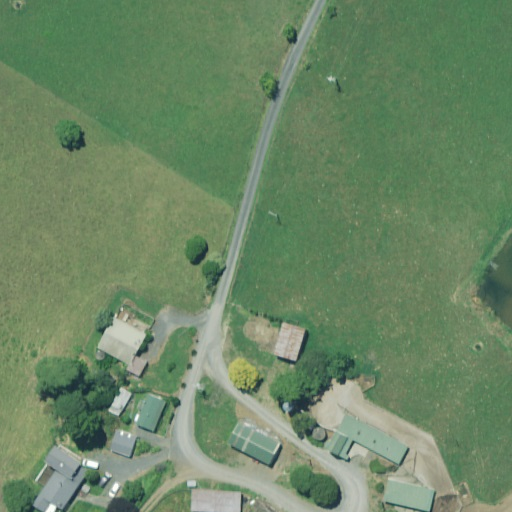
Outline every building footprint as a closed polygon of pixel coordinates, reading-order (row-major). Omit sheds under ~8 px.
[(311,330),(270,317),(267,326),(286,332),(282,343),(263,337),(259,349),(301,362),(311,330)] [(151,336),(118,319),(98,357),(107,362),(111,354),(132,365),(129,370),(143,377),(151,363),(140,357),(151,336)] [(135,395),(123,389),(115,406),(126,412),(135,395)] [(170,403),(152,396),(140,425),(159,432),(170,403)] [(413,447),(352,414),(333,450),(350,460),(360,442),(403,466),(413,447)] [(249,425),(231,459),(249,469),(256,456),(284,471),(293,452),(284,447),(286,444),(249,425)] [(140,438),(121,432),(115,451),(134,458),(140,438)] [(96,469),(62,445),(50,462),(61,470),(37,506),(45,511),(58,511),(61,508),(67,511),(96,469)] [(436,489),(394,480),(389,502),(431,511),(436,489)] [(244,511),(246,493),(197,490),(195,511),(244,511)]
